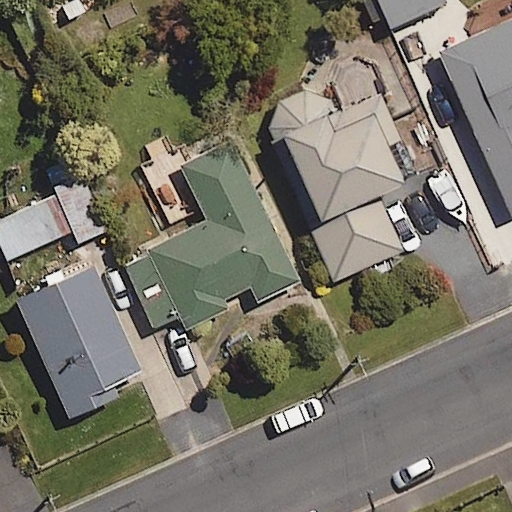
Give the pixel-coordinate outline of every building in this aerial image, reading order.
[(379,0),(386,19),(436,0),(379,0)] [(511,9),(436,42),(506,207),(511,205),(511,9)] [(396,131),(362,45),(316,64),(322,80),(267,102),(295,172),(291,174),(330,273),(400,245),(375,182),(401,172),(386,134),(396,131)] [(184,322),(228,302),(224,294),(250,282),(254,290),(291,274),(228,134),(179,156),(205,212),(123,249),(155,319),(178,309),(184,322)] [(0,211),(0,245),(3,252),(70,227),(74,238),(105,227),(76,152),(45,164),(55,190),(0,211)] [(13,289),(67,410),(116,387),(113,380),(137,369),(86,256),(13,289)]
